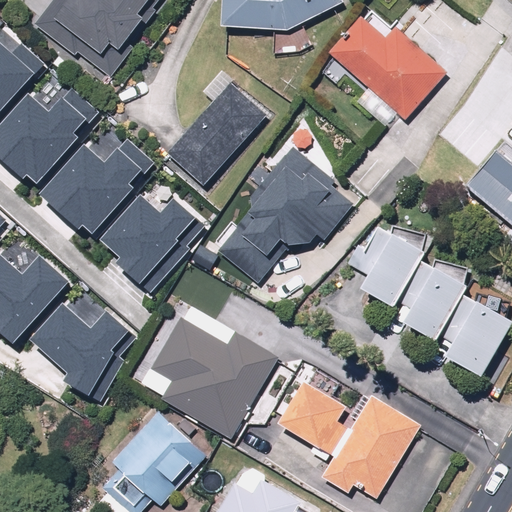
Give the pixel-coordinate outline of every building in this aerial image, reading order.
[(47,0),(29,23),(71,56),(72,55),(106,82),(171,1),(169,0),(47,0)] [(217,0),(216,30),(285,32),(338,6),(334,0),(217,0)] [(360,22),(355,20),(325,57),(366,91),(353,107),(385,132),(396,118),(404,124),(444,75),(368,13),(360,22)] [(0,115),(49,61),(21,36),(11,48),(0,38),(0,115)] [(205,189),(266,117),(226,83),(165,155),(205,189)] [(30,171),(40,180),(103,109),(76,85),(54,110),(31,90),(0,124),(0,151),(27,175),(30,171)] [(87,219),(96,228),(158,160),(128,133),(107,157),(89,141),(44,191),(82,225),(87,219)] [(357,207),(290,150),(206,247),(255,289),(281,259),(294,270),(317,243),(322,248),(357,207)] [(511,169),(492,153),(459,190),(508,232),(498,243),(511,254),(511,169)] [(117,260),(151,289),(210,222),(157,177),(104,238),(123,254),(117,260)] [(0,231),(14,215),(0,202),(0,231)] [(426,248),(378,222),(356,262),(367,268),(359,282),(396,302),(399,296),(422,256),(426,248)] [(0,323),(17,339),(72,278),(42,251),(25,270),(2,249),(0,250),(0,323)] [(469,282),(422,256),(399,296),(410,302),(403,316),(439,337),(442,332),(464,291),(469,282)] [(511,320),(511,317),(464,291),(442,332),(454,338),(446,352),(483,372),(511,320)] [(66,376),(100,396),(126,354),(120,350),(137,330),(110,301),(92,321),(67,300),(38,335),(71,368),(66,376)] [(222,350),(178,320),(147,372),(168,384),(157,402),(230,447),(280,364),(231,335),(222,350)] [(302,383),(298,387),(272,428),(327,464),(317,478),(343,495),(348,488),(373,505),(422,430),(370,396),(346,433),(333,425),(343,410),(302,383)] [(201,455),(155,413),(107,467),(114,473),(100,488),(126,511),(131,511),(144,498),(154,507),(201,455)] [(294,511),(298,506),(299,503),(254,480),(246,494),(225,483),(210,511),(294,511)]
